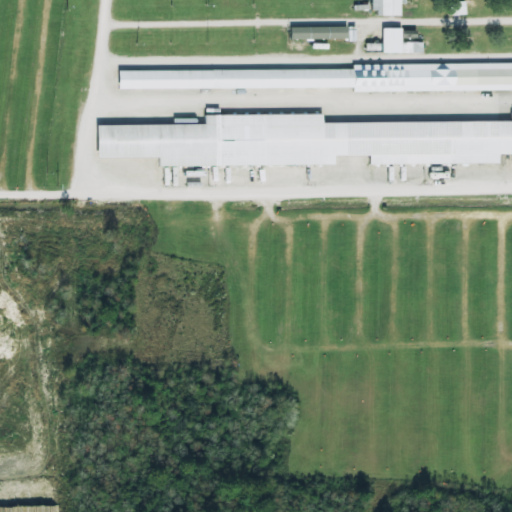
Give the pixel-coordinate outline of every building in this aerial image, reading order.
[(401,15),(401,0),(374,0),(374,14),(401,15)] [(348,26),(290,28),(290,40),(348,39),(348,26)] [(423,53),(423,42),(402,42),(402,28),(383,28),(383,53),(423,53)] [(119,89),(355,87),(355,92),(511,90),(511,64),(248,67),(248,70),(119,71),(119,89)] [(98,123),(98,157),(160,158),(160,164),(335,168),(336,155),(370,156),(370,163),(499,166),(499,154),(511,153),(511,123),(323,120),(324,116),(206,113),(206,126),(98,123)]
